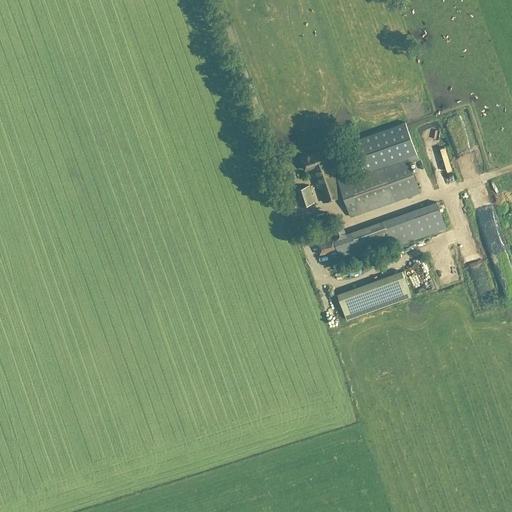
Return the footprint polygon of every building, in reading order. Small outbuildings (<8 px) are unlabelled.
[(332,174),(328,163),(325,153),(301,161),(305,171),(310,169),(314,181),(315,180),(323,203),(343,196),(350,218),(419,194),(406,156),(337,180),(341,192),(340,193),(333,174),(332,174)] [(314,202),(308,186),(293,191),(299,207),(314,202)] [(359,256),(393,244),(394,247),(445,229),(436,204),(351,233),(359,256)] [(300,221),(302,231),(314,227),(318,241),(334,236),(327,213),(300,221)] [(332,226),(336,240),(345,237),(341,224),(332,226)] [(333,239),(316,244),(319,256),(336,251),(333,239)] [(401,271),(337,294),(346,320),(410,297),(401,271)] [(422,290),(431,287),(429,279),(420,282),(422,290)]
